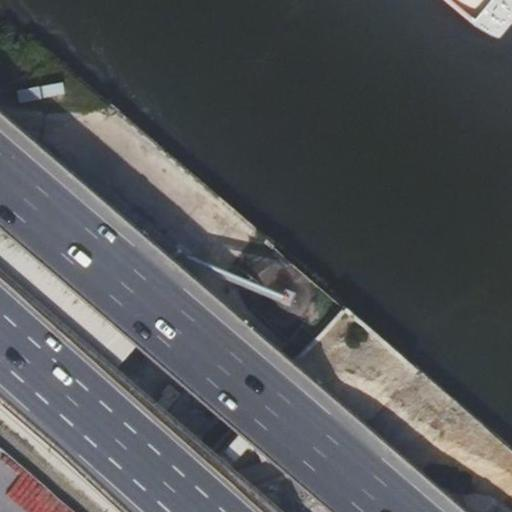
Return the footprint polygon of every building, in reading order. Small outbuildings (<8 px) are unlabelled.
[(92,357),(113,332),(0,235),(0,273),(22,292),(20,295),(92,357)] [(189,367),(166,347),(141,376),(164,395),(189,367)] [(191,354),(186,360),(189,363),(194,357),(191,354)] [(222,398),(227,400),(232,399),(236,397),(239,392),(240,388),(239,383),(236,380),(232,378),(228,377),(223,378),(219,381),(217,387),(216,389),(218,394),(221,397),(222,398)] [(239,441),(229,433),(210,456),(219,464),(239,441)]
